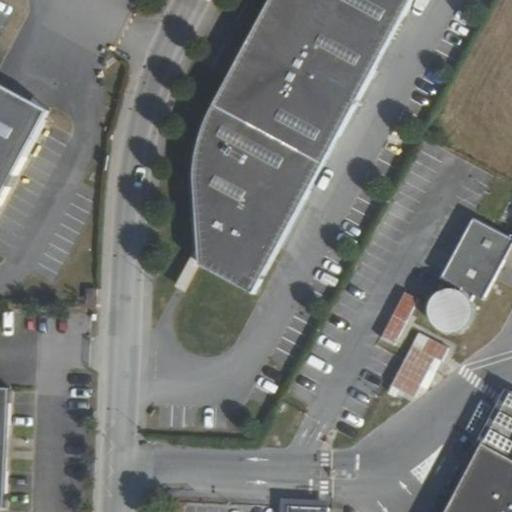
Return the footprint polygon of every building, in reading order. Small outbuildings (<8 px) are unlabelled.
[(412,0),(270,0),(258,22),(264,28),(252,49),(245,45),(220,95),(215,94),(205,120),(201,136),(198,158),(197,179),(199,205),(201,229),(205,230),(216,237),(207,258),(261,288),(412,0)] [(0,205),(7,193),(46,117),(1,90),(4,82),(0,79),(0,205)] [(1,90),(46,117),(52,107),(4,82),(1,90)] [(487,297),(511,247),(511,232),(475,214),(445,274),(453,279),(451,286),(447,286),(439,290),(433,300),(433,314),(437,323),(451,329),(465,327),(475,315),(474,298),(477,291),(487,297)] [(192,287),(207,258),(216,237),(205,230),(180,280),(192,287)] [(384,333),(397,342),(421,294),(409,288),(384,333)] [(446,360),(454,347),(435,337),(427,350),(414,343),(397,383),(419,396),(441,357),(446,360)] [(0,498),(16,499),(17,429),(19,378),(0,375),(0,498)] [(511,511),(511,389),(447,511),(511,511)] [(325,511),(326,505),(286,501),(285,511),(325,511)]
